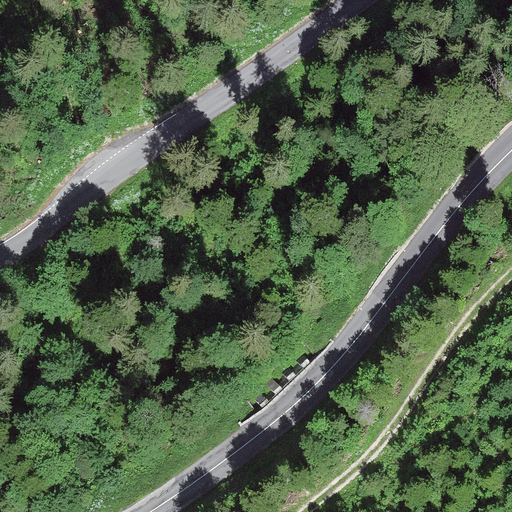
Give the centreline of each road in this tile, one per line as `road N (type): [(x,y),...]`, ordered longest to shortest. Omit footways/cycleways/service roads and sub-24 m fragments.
road 1 (secondary): [(154,511),(358,314),(483,170),(511,151)]
road 2 (tertiary): [(359,0),(0,260)]
